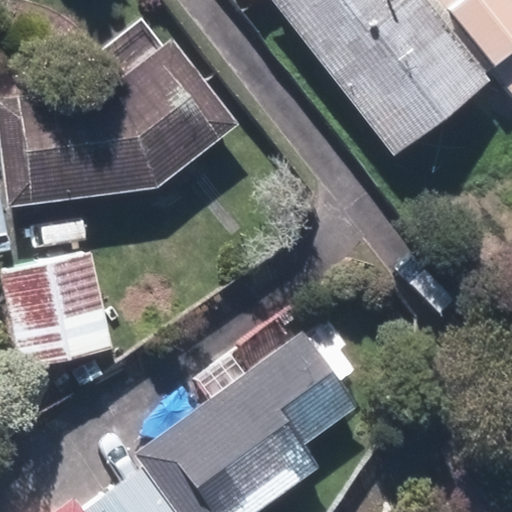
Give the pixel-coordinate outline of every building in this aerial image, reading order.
[(263,0),(380,147),(483,65),(508,96),(511,92),(511,7),(506,0),(263,0)] [(103,83),(5,95),(15,190),(143,174),(215,117),(156,42),(103,83)] [(511,237),(511,149),(509,146),(461,182),(505,242),(511,237)] [(0,263),(0,315),(10,361),(101,342),(81,247),(0,263)] [(294,332),(131,449),(174,511),(229,511),(302,461),(287,438),(343,398),(326,375),(297,335),(294,332)] [(62,368),(70,383),(94,368),(85,353),(62,368)] [(78,511),(62,491),(32,511),(78,511)] [(511,511),(511,499),(496,511),(511,511)]
